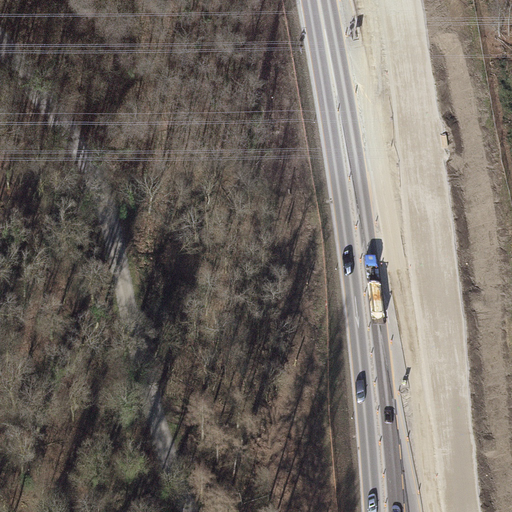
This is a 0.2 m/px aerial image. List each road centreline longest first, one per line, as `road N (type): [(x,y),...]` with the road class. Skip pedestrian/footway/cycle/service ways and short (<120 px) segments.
road 1 (primary): [(429,511),(395,293),(326,0)]
road 2 (primary): [(325,0),(375,511)]
road 3 (track): [(192,511),(165,450),(99,191),(52,107),(0,46)]
